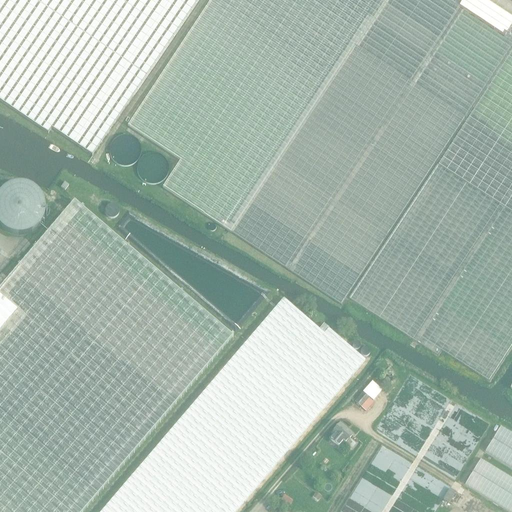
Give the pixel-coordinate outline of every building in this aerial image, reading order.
[(0,0),(0,102),(48,135),(51,130),(91,157),(198,0),(0,0)] [(388,0),(211,0),(128,127),(179,161),(161,187),(230,233),(352,51),(355,46),(357,47),(388,0)] [(388,0),(357,47),(355,46),(352,51),(230,233),(342,307),(456,134),(511,48),(511,27),(506,37),(460,7),(464,0),(388,0)] [(511,27),(511,18),(483,0),(464,0),(460,7),(506,37),(511,27)] [(439,166),(511,212),(511,53),(496,78),(439,166)] [(438,165),(350,299),(438,356),(442,350),(490,381),(511,346),(511,212),(439,166),(438,165)] [(6,180),(0,197),(0,227),(33,239),(49,194),(6,180)] [(0,511),(82,511),(232,337),(74,202),(0,288),(0,296),(18,312),(0,332),(0,511)] [(0,332),(18,312),(0,296),(0,332)] [(236,511),(294,445),(366,362),(323,325),(319,330),(291,305),(285,300),(280,305),(266,321),(188,412),(112,502),(103,511),(236,511)] [(383,375),(374,384),(381,391),(382,390),(389,381),(390,381),(383,375)] [(362,393),(354,402),(361,407),(369,398),(362,393)] [(329,440),(335,446),(337,448),(341,443),(350,451),(355,444),(349,439),(353,435),(340,423),(331,434),(333,435),(329,440)] [(511,432),(500,426),(484,452),(511,469),(511,432)] [(511,511),(511,479),(480,459),(464,486),(483,497),(507,511),(511,511)] [(444,499),(451,502),(456,491),(449,488),(444,499)] [(316,493),(312,498),(317,502),(321,497),(316,493)]
